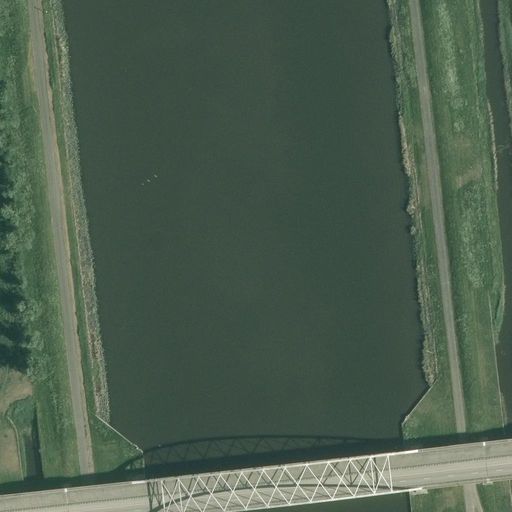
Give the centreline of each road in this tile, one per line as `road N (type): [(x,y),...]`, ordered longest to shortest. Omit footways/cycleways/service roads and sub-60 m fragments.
road 1 (unclassified): [(470,511),(413,0)]
road 2 (tertiary): [(118,511),(511,468)]
